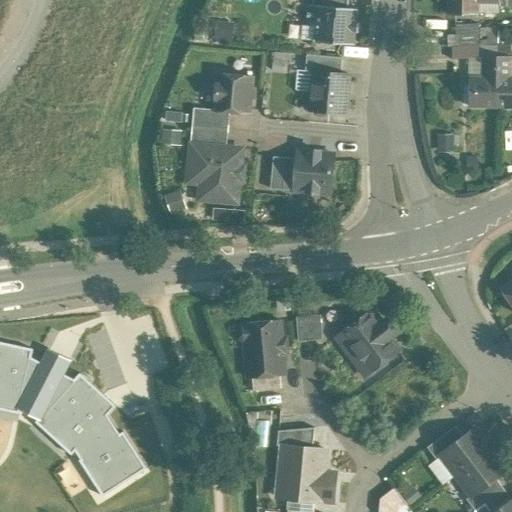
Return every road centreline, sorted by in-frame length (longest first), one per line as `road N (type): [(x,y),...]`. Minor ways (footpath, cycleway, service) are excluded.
road 1 (tertiary): [(101,272),(323,252)]
road 2 (residential): [(353,511),(367,475),(503,383)]
road 3 (residential): [(397,0),(393,129)]
